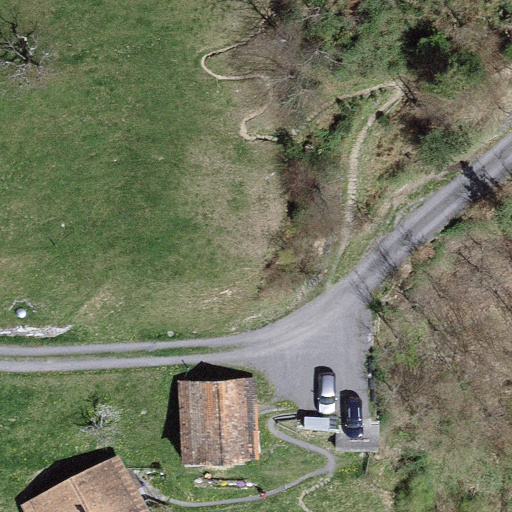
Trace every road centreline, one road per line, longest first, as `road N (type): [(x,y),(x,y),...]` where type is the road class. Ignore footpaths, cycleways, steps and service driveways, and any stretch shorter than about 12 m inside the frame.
road 1 (track): [(0,365),(237,359),(297,325)]
road 2 (track): [(297,325),(511,140)]
